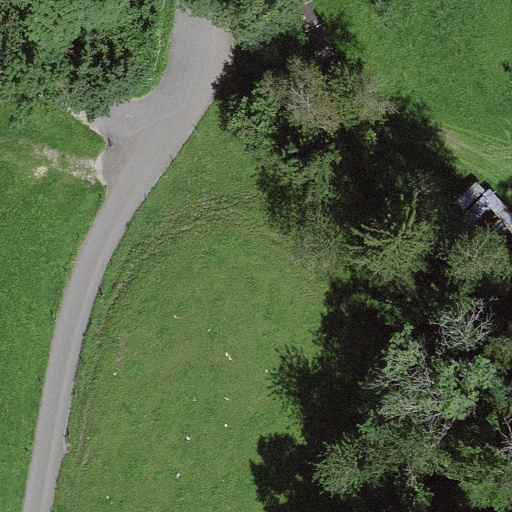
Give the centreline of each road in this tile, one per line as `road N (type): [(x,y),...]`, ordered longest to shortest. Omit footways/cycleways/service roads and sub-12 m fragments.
road 1 (unclassified): [(197,0),(179,108),(82,290),(38,511)]
road 2 (track): [(0,63),(160,146)]
